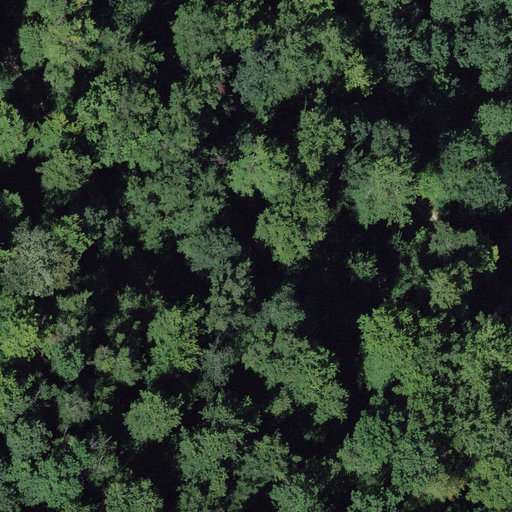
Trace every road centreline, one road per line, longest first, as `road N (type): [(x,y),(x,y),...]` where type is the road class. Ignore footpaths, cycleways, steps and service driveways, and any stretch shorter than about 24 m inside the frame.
road 1 (track): [(0,53),(302,511)]
road 2 (track): [(326,0),(375,137),(439,229),(511,289)]
